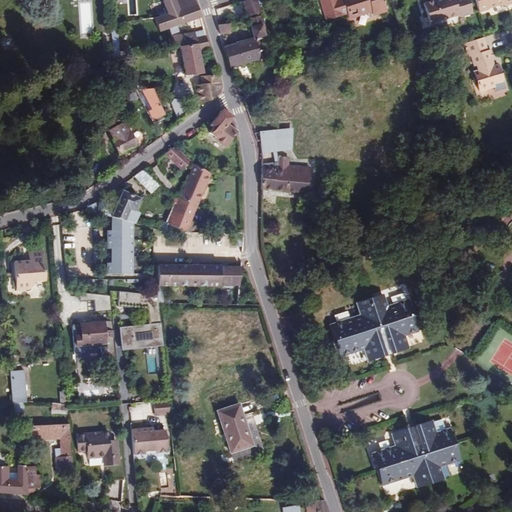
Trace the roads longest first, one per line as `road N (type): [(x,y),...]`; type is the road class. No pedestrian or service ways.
road 1 (residential): [(229,96),(249,156),(258,282),(336,511)]
road 2 (unknown): [(299,403),(445,364),(467,341),(511,257)]
road 3 (residential): [(229,96),(92,194),(0,224)]
